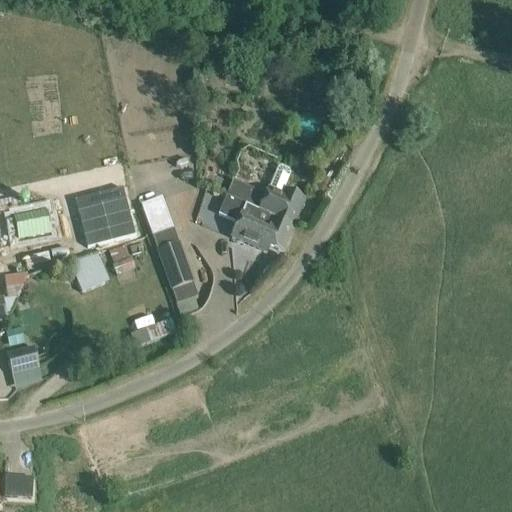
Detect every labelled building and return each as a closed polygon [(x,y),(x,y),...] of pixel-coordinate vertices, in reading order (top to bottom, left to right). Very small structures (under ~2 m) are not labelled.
[(232,183),(225,198),(246,207),(293,227),(305,201),(289,194),(286,193),(285,195),(283,194),(291,176),(289,172),(283,169),(279,170),(271,189),(266,198),(234,184),(232,183)] [(215,178),(204,173),(198,186),(210,190),(215,178)] [(137,242),(124,196),(77,209),(91,255),(137,242)] [(282,253),(293,227),(246,207),(225,199),(217,217),(238,226),(231,240),(266,255),(269,248),(282,253)] [(59,207),(11,215),(15,239),(64,230),(59,207)] [(172,232),(152,239),(176,306),(196,299),(172,232)] [(97,256),(69,265),(74,276),(81,295),(104,285),(109,283),(97,256)] [(27,273),(6,275),(7,288),(28,286),(27,273)] [(0,323),(5,323),(22,287),(6,290),(7,302),(0,302),(0,323)] [(175,324),(144,334),(129,338),(133,351),(179,337),(175,324)] [(38,371),(33,351),(6,358),(11,378),(38,371)] [(4,477),(3,499),(17,500),(18,478),(4,477)]
